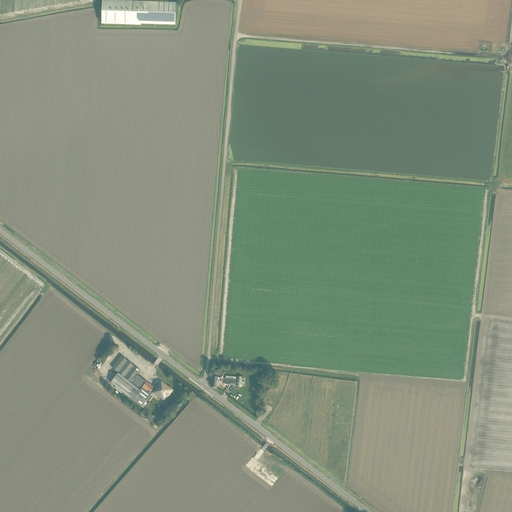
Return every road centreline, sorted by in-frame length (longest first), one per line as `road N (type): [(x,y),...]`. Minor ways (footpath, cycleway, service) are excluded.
road 1 (unclassified): [(205,387),(238,0)]
road 2 (track): [(235,34),(506,57)]
road 3 (unclassified): [(205,387),(0,230)]
road 4 (unclassified): [(368,511),(205,387)]
